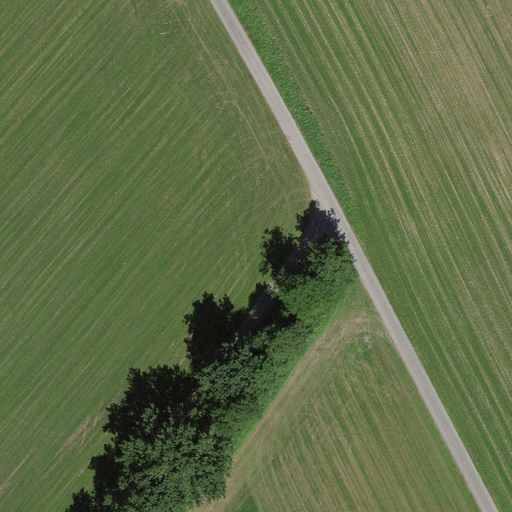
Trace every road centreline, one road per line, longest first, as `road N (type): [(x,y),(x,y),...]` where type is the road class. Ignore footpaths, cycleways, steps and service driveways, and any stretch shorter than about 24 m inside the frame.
road 1 (track): [(332,206),(108,511)]
road 2 (track): [(491,511),(332,206)]
road 3 (track): [(332,206),(212,0)]
